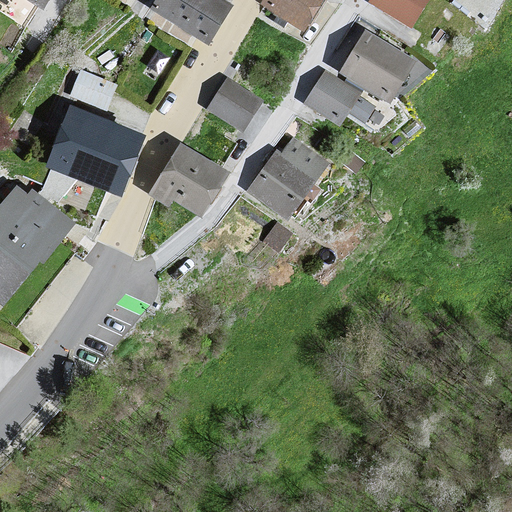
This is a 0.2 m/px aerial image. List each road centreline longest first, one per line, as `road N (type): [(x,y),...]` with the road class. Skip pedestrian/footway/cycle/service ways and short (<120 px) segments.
road 1 (residential): [(107,270),(149,263),(188,234),(344,0)]
road 2 (residential): [(107,270),(163,138),(246,0)]
road 3 (residential): [(0,419),(45,367),(107,270)]
